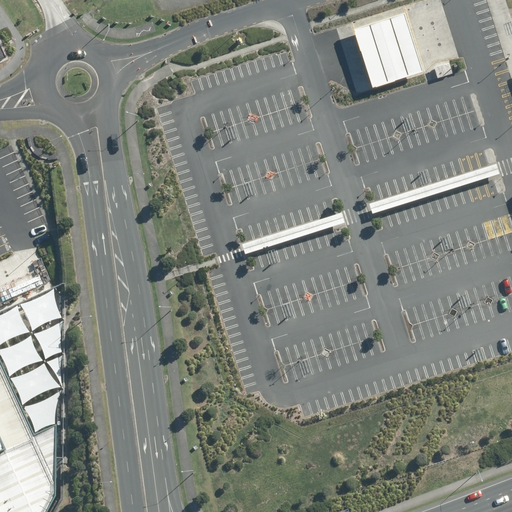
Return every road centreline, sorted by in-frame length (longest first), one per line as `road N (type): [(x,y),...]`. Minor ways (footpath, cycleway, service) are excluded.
road 1 (unclassified): [(136,511),(87,165),(66,117)]
road 2 (unclassified): [(105,105),(160,489)]
road 3 (unclassified): [(66,117),(48,104),(41,83),(49,61),(68,49),(91,51),(108,67),(105,105)]
